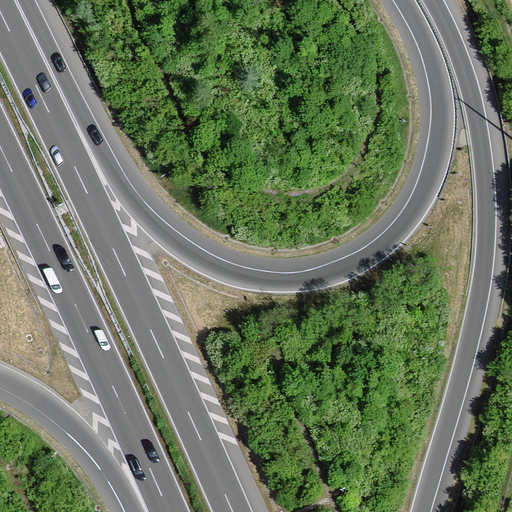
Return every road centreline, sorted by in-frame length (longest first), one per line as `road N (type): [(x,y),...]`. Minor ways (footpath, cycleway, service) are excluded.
road 1 (motorway): [(402,0),(437,85),(439,130),(426,181),(407,220),(374,251),(295,279),(223,268),(163,231),(131,197),(1,0)]
road 2 (motorway): [(234,511),(0,8)]
road 3 (motorway): [(424,511),(492,254),(486,125),(461,43),(438,0)]
road 4 (motorway): [(0,149),(167,511)]
road 5 (motorway): [(0,381),(75,429),(138,511)]
